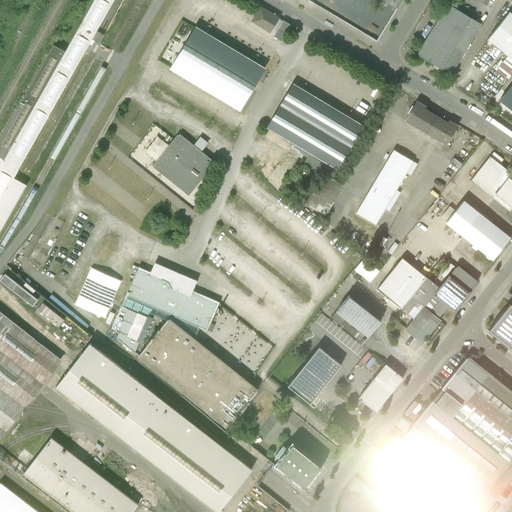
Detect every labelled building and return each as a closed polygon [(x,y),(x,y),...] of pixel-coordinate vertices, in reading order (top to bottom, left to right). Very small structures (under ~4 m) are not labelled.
[(54,45),(0,139),(0,232),(27,185),(20,182),(14,178),(92,39),(97,31),(114,0),(95,0),(66,52),(54,45)] [(382,0),(397,9),(402,0),(382,0)] [(481,25),(447,5),(417,55),(451,75),(481,25)] [(279,18),(260,7),(252,22),(270,33),(279,18)] [(511,13),(488,40),(510,58),(511,59),(511,13)] [(283,21),(274,36),(281,41),(291,26),(283,21)] [(197,27),(170,70),(239,113),(266,70),(197,27)] [(106,36),(97,31),(92,39),(101,44),(102,43),(106,36)] [(504,62),(495,72),(507,81),(511,75),(511,59),(510,58),(505,63),(504,62)] [(293,85),(267,128),(310,153),(338,170),(364,127),(293,85)] [(417,102),(405,120),(446,145),(457,126),(449,121),(447,123),(425,110),(426,107),(417,102)] [(152,164),(153,165),(152,167),(188,196),(215,163),(197,148),(179,134),(177,136),(176,134),(172,140),(162,152),(152,164)] [(355,215),(375,227),(413,163),(394,152),(355,215)] [(332,180),(338,170),(310,153),(304,163),(323,174),(332,180)] [(511,174),(490,157),(470,181),(509,212),(511,208),(511,174)] [(450,163),(459,170),(462,165),(454,158),(450,163)] [(332,180),(323,174),(305,204),(325,216),(343,187),(332,180)] [(511,238),(483,215),(466,237),(495,261),(511,240),(511,238)] [(363,259),(353,271),(365,281),(375,269),(363,259)] [(402,259),(377,290),(401,309),(426,278),(402,259)] [(240,375),(192,340),(198,328),(206,331),(217,304),(218,303),(192,291),(196,281),(192,279),(171,270),(154,262),(149,272),(138,267),(110,327),(117,334),(115,338),(133,353),(151,314),(165,321),(137,355),(227,429),(258,391),(249,383),(240,375)] [(424,309),(405,331),(410,335),(423,345),(441,323),(438,320),(447,309),(453,313),(477,283),(458,268),(434,298),(439,302),(430,314),(424,309)] [(4,275),(0,279),(0,281),(32,307),(37,300),(4,275)] [(363,333),(369,338),(382,323),(348,296),(336,311),(337,312),(330,320),(357,341),(363,333)] [(511,307),(506,302),(493,318),(484,330),(511,351),(511,307)] [(55,320),(60,314),(44,303),(39,310),(55,320)] [(61,359),(0,310),(0,435),(23,407),(61,359)] [(403,344),(410,335),(405,331),(399,340),(403,344)] [(90,344),(56,387),(216,511),(218,511),(251,470),(90,344)] [(310,406),(341,368),(320,351),(289,389),(310,406)] [(487,486),(511,454),(511,394),(465,356),(411,424),(487,486)] [(401,379),(385,366),(358,400),(376,414),(403,380),(401,379)] [(305,418),(338,447),(342,443),(308,414),(305,418)] [(487,486),(411,424),(405,431),(401,437),(420,453),(430,461),(438,467),(477,499),(478,497),(487,486)] [(51,438),(23,474),(72,511),(131,511),(137,504),(51,438)] [(427,511),(465,511),(473,504),(417,458),(396,441),(395,443),(383,457),(374,469),(427,511)] [(294,449),(277,470),(303,491),(308,491),(323,472),(294,449)] [(430,461),(420,453),(418,455),(428,464),(430,461)] [(511,454),(499,471),(511,481),(511,454)] [(487,486),(478,497),(498,511),(508,511),(511,507),(511,481),(499,471),(487,486)] [(38,511),(0,482),(0,511),(38,511)] [(473,504),(465,511),(498,511),(478,497),(477,499),(473,503),(473,504)]
